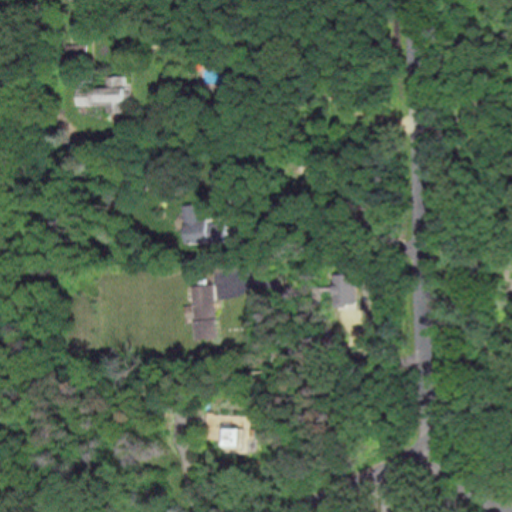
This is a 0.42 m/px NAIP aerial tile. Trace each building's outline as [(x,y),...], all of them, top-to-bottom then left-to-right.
[(89,45),(89,60),(70,60),(70,45),(89,45)] [(80,105),(111,105),(111,113),(128,112),(128,101),(130,101),(130,98),(133,96),(133,92),(130,90),(129,88),(128,88),(127,76),(110,76),(110,88),(95,88),(80,89),(80,105)] [(215,189),(244,186),(242,163),(213,166),(215,189)] [(189,244),(210,242),(210,243),(228,241),(226,220),(210,222),(209,214),(206,215),(205,204),(185,206),(189,244)] [(346,306),(333,307),(332,274),(357,274),(358,303),(346,303),(346,306)] [(199,340),(194,286),(217,284),(222,337),(199,340)] [(229,440),(210,438),(211,413),(256,416),(253,454),(228,453),(229,440)]
